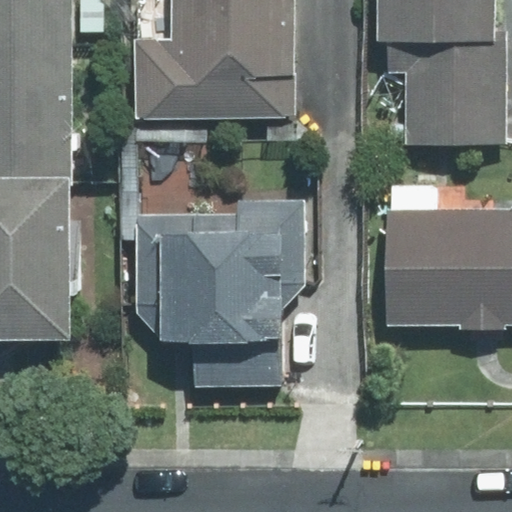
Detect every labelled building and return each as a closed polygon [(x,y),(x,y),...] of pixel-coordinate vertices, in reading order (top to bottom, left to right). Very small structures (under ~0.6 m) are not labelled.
[(0,0),(0,341),(66,342),(66,0),(0,0)] [(159,0),(158,38),(124,37),(121,123),(287,129),(291,0),(159,0)] [(373,0),(372,52),(389,53),(387,149),(508,150),(510,47),(493,47),(494,0),(373,0)] [(137,151),(133,344),(189,345),(188,396),(280,398),(282,312),(305,312),(307,201),(234,199),(234,208),(199,207),(200,153),(137,151)] [(442,191),(378,190),(377,336),(511,337),(511,213),(442,213),(442,191)]
